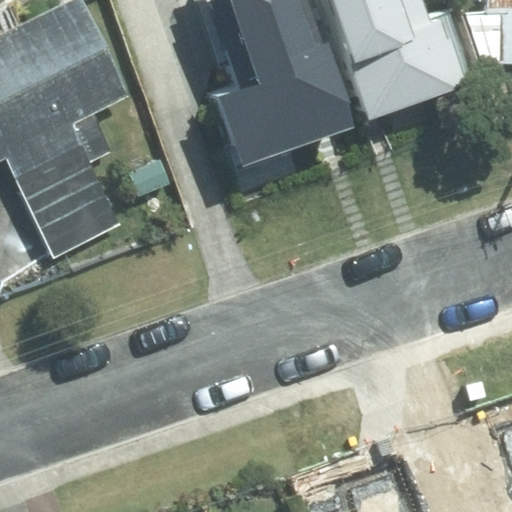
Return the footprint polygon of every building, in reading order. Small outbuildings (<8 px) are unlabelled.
[(117,93),(70,0),(45,0),(0,22),(0,165),(45,256),(114,222),(83,159),(104,149),(85,109),(117,93)] [(204,52),(303,17),(297,0),(158,0),(172,38),(196,30),(204,52)] [(511,0),(472,0),(473,15),(491,14),(491,63),(511,62),(511,0)] [(214,144),(249,131),(231,81),(196,93),(214,144)] [(162,180),(154,158),(123,169),(131,191),(162,180)]
